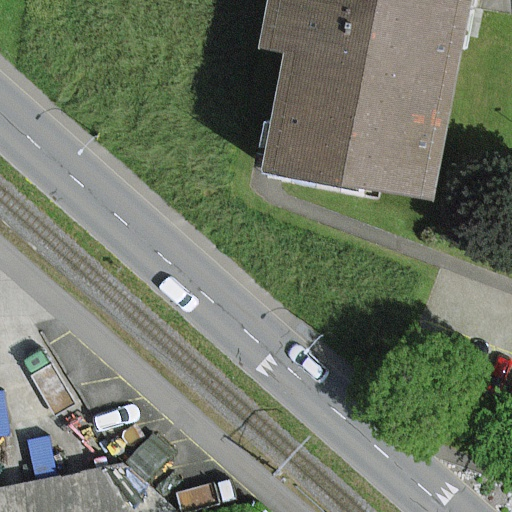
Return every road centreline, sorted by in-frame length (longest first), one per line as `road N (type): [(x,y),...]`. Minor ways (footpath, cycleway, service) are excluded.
road 1 (secondary): [(0,112),(454,511)]
road 2 (residential): [(0,251),(298,511)]
